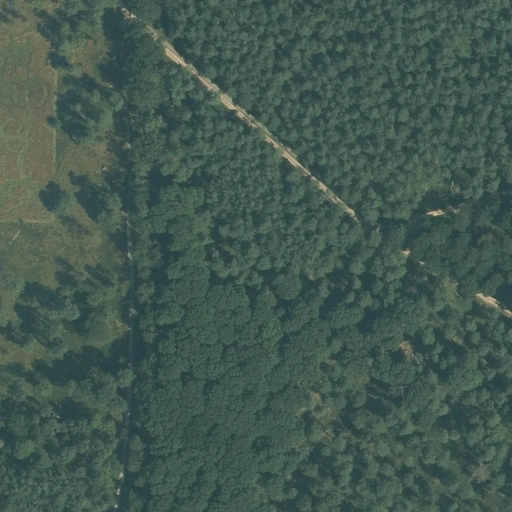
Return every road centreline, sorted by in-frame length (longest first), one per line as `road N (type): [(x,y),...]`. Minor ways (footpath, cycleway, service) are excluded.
road 1 (track): [(116,511),(133,372),(123,40),(137,22)]
road 2 (track): [(137,22),(379,232),(511,308)]
road 3 (track): [(379,232),(511,191)]
